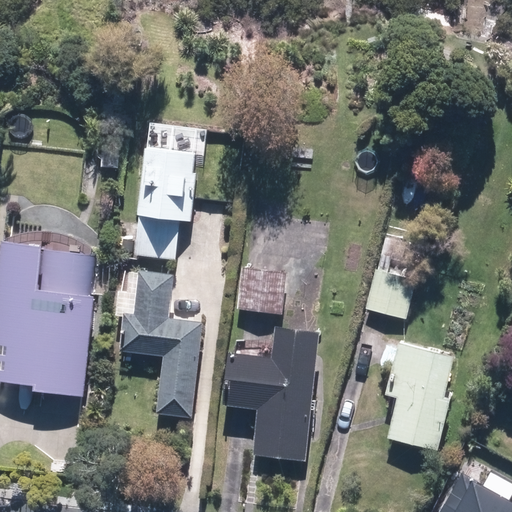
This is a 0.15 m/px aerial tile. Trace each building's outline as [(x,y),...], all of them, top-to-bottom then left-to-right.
[(199,153),(150,148),(139,252),(178,256),(183,215),(192,216),(199,153)] [(95,252),(9,242),(0,318),(0,375),(83,385),(94,295),(89,294),(95,252)] [(130,313),(125,346),(175,353),(167,411),(192,414),(205,323),(169,318),(175,272),(149,268),(142,315),(130,313)] [(288,272),(247,268),(243,307),(284,311),(288,272)] [(416,277),(379,269),(371,306),(407,314),(416,277)] [(307,460),(324,330),(283,325),(279,359),(236,353),(229,400),(264,405),(258,453),(307,460)] [(456,355),(404,341),(390,390),(405,394),(393,435),(440,448),(454,400),(444,398),(456,355)] [(511,511),(511,503),(462,475),(440,511),(511,511)]
